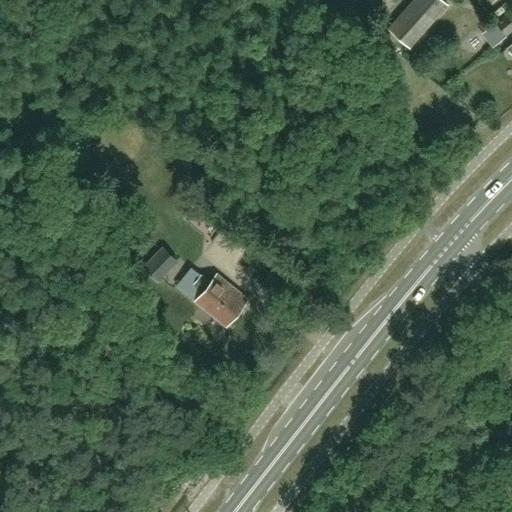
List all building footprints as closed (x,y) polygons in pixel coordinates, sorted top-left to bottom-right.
[(441,0),(411,0),(386,27),(408,47),(446,5),(441,0)] [(511,10),(511,9),(494,23),(504,36),(511,29),(511,10)] [(108,204),(71,180),(59,198),(97,222),(108,204)] [(157,283),(177,261),(162,247),(142,268),(157,283)] [(226,327),(247,300),(217,276),(210,283),(190,268),(176,286),(226,327)]
